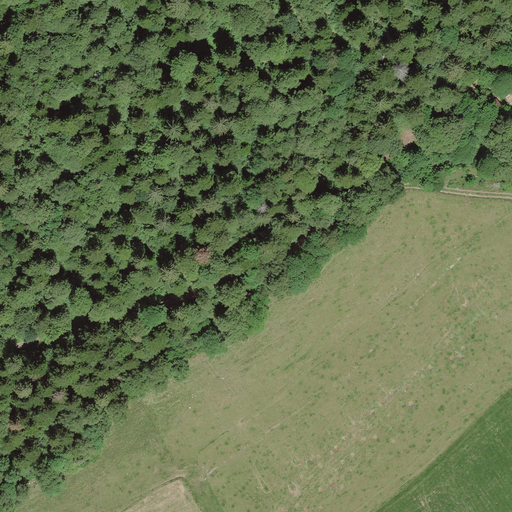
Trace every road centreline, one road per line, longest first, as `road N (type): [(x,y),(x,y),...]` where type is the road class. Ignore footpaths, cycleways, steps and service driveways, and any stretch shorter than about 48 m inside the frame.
road 1 (track): [(0,452),(275,268),(307,237)]
road 2 (track): [(0,352),(68,324),(171,302),(307,237)]
road 3 (track): [(307,237),(511,56)]
road 4 (track): [(307,237),(404,187),(511,195)]
